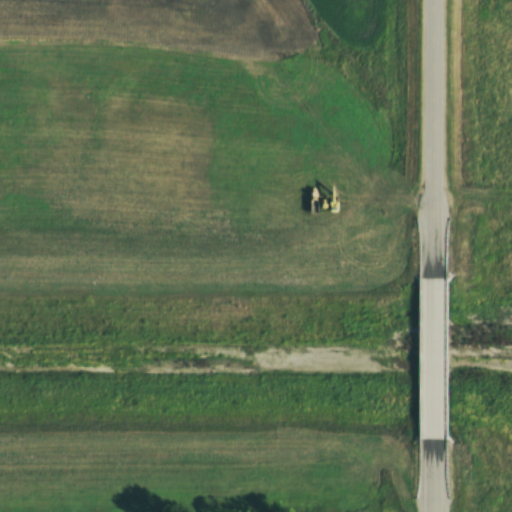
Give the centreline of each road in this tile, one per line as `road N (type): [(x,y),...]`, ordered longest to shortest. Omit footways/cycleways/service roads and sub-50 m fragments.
road 1 (tertiary): [(435,511),(437,147)]
road 2 (tertiary): [(437,147),(437,0)]
